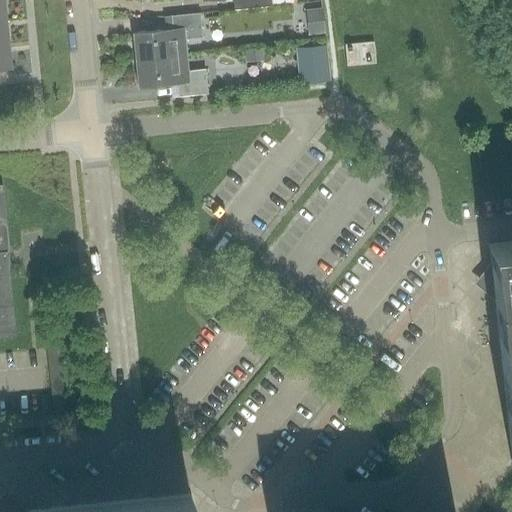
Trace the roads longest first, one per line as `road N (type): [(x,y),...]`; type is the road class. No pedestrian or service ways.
road 1 (unclassified): [(432,446),(452,402),(433,185),(420,167),(348,108),(86,129)]
road 2 (unclassified): [(432,446),(402,483),(257,504),(217,498),(115,433)]
road 3 (unclassified): [(115,433),(86,129)]
road 4 (residential): [(86,129),(73,0)]
